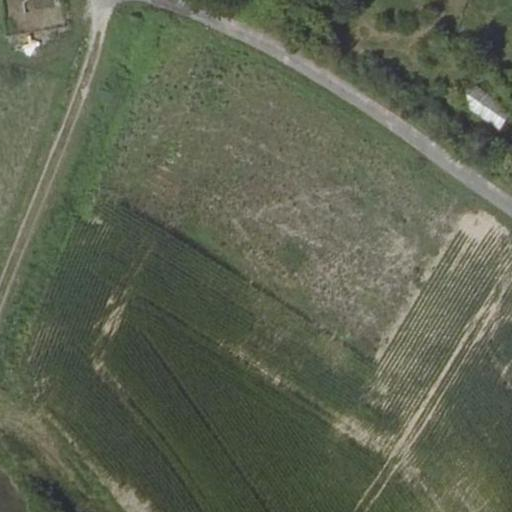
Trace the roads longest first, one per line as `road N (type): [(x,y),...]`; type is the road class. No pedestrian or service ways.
road 1 (unclassified): [(168,0),(342,86),(511,206)]
road 2 (track): [(107,0),(92,15),(0,262)]
